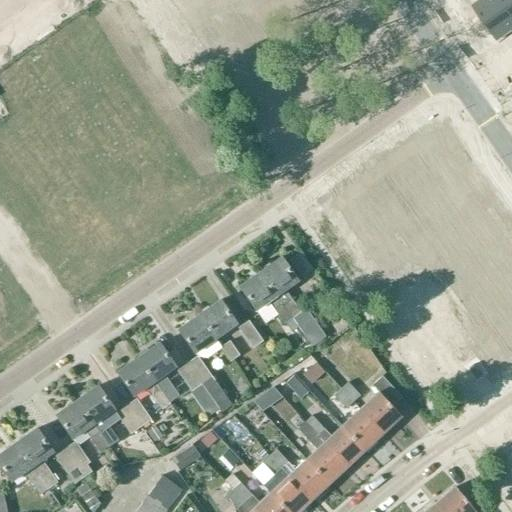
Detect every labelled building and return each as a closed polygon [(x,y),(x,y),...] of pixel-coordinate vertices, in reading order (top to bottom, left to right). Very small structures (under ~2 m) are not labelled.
[(511,17),(499,0),(481,0),(473,7),(497,41),(511,30),(511,17)] [(511,0),(499,0),(511,17),(511,0)] [(258,272),(291,320),(300,314),(301,313),(284,290),(296,282),(279,258),(258,272)] [(291,320),(258,272),(237,287),(254,311),(268,302),(283,324),(285,323),(291,332),(297,327),(296,326),(291,320)] [(196,316),(213,340),(234,325),(217,301),(196,316)] [(300,314),(291,320),(296,326),(297,327),(298,329),(311,320),(304,310),(301,313),(300,314)] [(213,340),(196,316),(176,331),(192,355),(195,353),(198,358),(207,359),(220,349),(219,348),(213,340)] [(237,328),(252,349),(262,342),(248,321),(237,328)] [(239,356),(228,341),(219,348),(220,349),(229,363),(230,362),(239,356)] [(157,344),(136,359),(152,383),(153,382),(168,403),(179,396),(164,375),(173,368),(157,344)] [(186,365),(200,385),(201,384),(221,412),(231,405),(197,357),(186,365)] [(152,383),(136,359),(115,374),(132,397),(144,388),(160,411),(169,404),(153,382),(152,383)] [(200,385),(186,365),(176,372),(190,392),(200,385)] [(298,383),(292,377),(285,384),(290,390),(298,383)] [(357,410),(380,434),(398,417),(389,408),(399,398),(379,377),(368,385),(376,392),(357,410)] [(338,390),(350,403),(359,395),(346,382),(338,390)] [(95,388),(75,402),(107,448),(116,442),(106,427),(117,419),(112,411),(95,388)] [(350,403),(338,390),(333,395),(345,408),(350,403)] [(124,407),(138,429),(148,422),(134,401),(124,407)] [(107,448),(75,403),(54,417),(71,441),(84,431),(99,453),(107,448)] [(138,429),(124,407),(115,413),(129,435),(138,429)] [(357,410),(339,427),(362,451),(380,434),(357,410)] [(315,436),(344,468),(362,451),(339,427),(329,436),(322,429),(310,416),(302,423),(315,436)] [(303,460),(326,484),(344,468),(315,436),(302,423),(296,429),(314,450),(303,460)] [(155,426),(146,432),(153,442),(161,436),(155,426)] [(13,446),(45,490),(56,483),(41,461),(50,454),(34,431),(13,446)] [(209,432),(200,441),(207,449),(216,440),(209,432)] [(63,451),(82,478),(91,472),(86,465),(87,465),(73,444),(63,451)] [(171,460),(179,472),(200,457),(191,445),(171,460)] [(45,490),(13,446),(0,455),(0,469),(10,484),(24,474),(29,481),(28,482),(37,496),(45,490)] [(266,457),(279,470),(286,462),(274,449),(266,457)] [(82,478),(63,451),(53,457),(73,486),(82,479),(82,478)] [(266,457),(260,463),(272,476),(260,487),(267,493),(284,511),(296,511),(308,501),(285,477),(279,470),(266,457)] [(326,484),(303,460),(293,470),(286,462),(279,470),(285,477),(308,501),(326,484)] [(153,485),(173,500),(180,490),(160,475),(153,485)] [(231,491),(250,511),(284,511),(267,493),(256,503),(237,483),(238,483),(231,475),(223,482),(231,491)] [(153,485),(146,495),(166,509),(173,500),(153,485)] [(433,503),(439,511),(472,511),(452,487),(433,503)] [(250,511),(231,491),(226,496),(240,511),(250,511)] [(139,504),(149,511),(163,511),(166,509),(146,495),(139,504)] [(63,509),(64,511),(79,511),(72,502),(63,509)] [(439,511),(433,503),(422,511),(439,511)]
